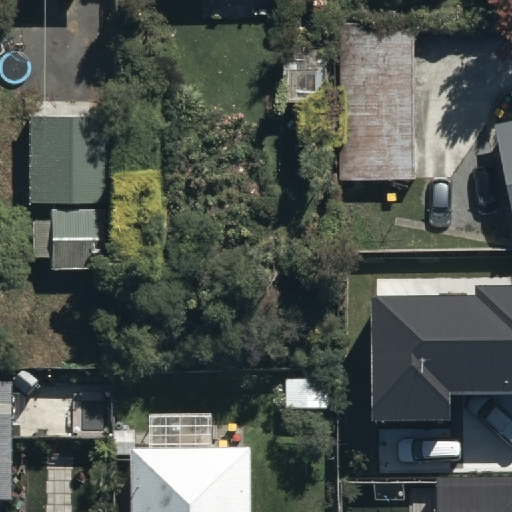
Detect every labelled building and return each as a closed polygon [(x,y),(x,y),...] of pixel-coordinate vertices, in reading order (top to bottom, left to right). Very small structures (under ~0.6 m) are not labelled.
[(415,10),(280,14),(282,85),(322,84),(325,167),(419,164),(415,10)] [(106,107),(27,104),(24,195),(49,195),(48,210),(32,209),(30,252),(101,254),(106,107)] [(511,106),(494,110),(511,197),(511,106)] [(472,296),(371,297),(373,419),(449,419),(449,393),(511,392),(511,285),(472,286),(472,296)] [(14,373),(0,373),(0,490),(15,490),(14,373)] [(253,511),(253,439),(130,440),(130,511),(253,511)] [(435,511),(511,511),(511,482),(435,483),(435,511)]
